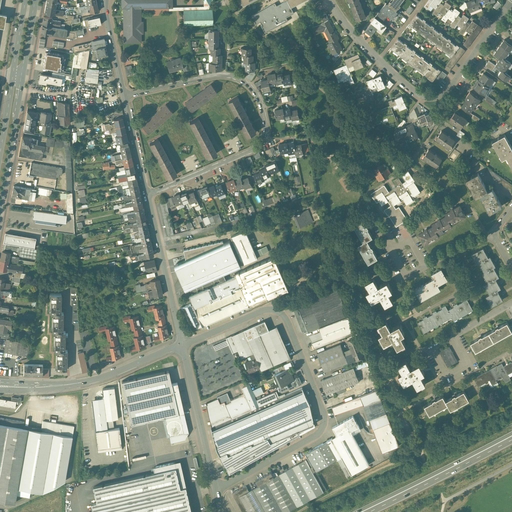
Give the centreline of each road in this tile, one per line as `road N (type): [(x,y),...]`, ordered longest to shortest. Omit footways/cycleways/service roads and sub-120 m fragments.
road 1 (residential): [(181,344),(278,311),(323,416),(314,436),(215,488)]
road 2 (residential): [(123,95),(224,75),(249,85),(264,116),(256,147),(146,195)]
road 3 (secondary): [(0,206),(35,0)]
road 4 (residential): [(0,385),(74,384),(181,344)]
road 5 (trunk): [(511,431),(352,511)]
road 6 (trunk): [(366,511),(511,437)]
road 7 (residential): [(181,344),(146,195)]
road 8 (secondary): [(25,0),(0,151)]
road 9 (residential): [(215,488),(181,344)]
road 10 (track): [(305,511),(422,451)]
road 11 (residential): [(418,94),(343,22),(331,0)]
